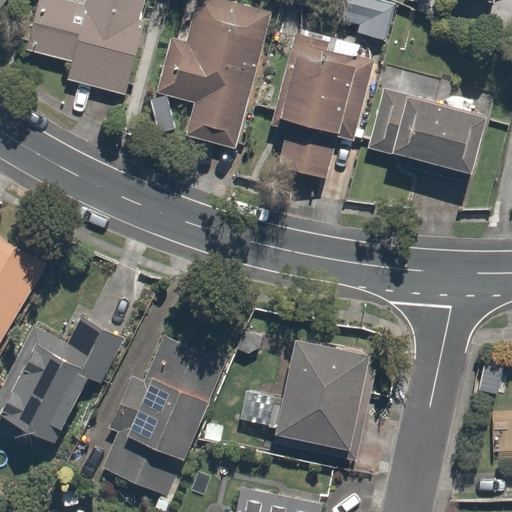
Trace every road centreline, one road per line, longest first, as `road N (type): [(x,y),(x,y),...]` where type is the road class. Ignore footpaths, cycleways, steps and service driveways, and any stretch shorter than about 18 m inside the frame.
road 1 (residential): [(452,274),(280,249),(192,225),(70,173),(0,130)]
road 2 (residential): [(452,274),(405,511)]
